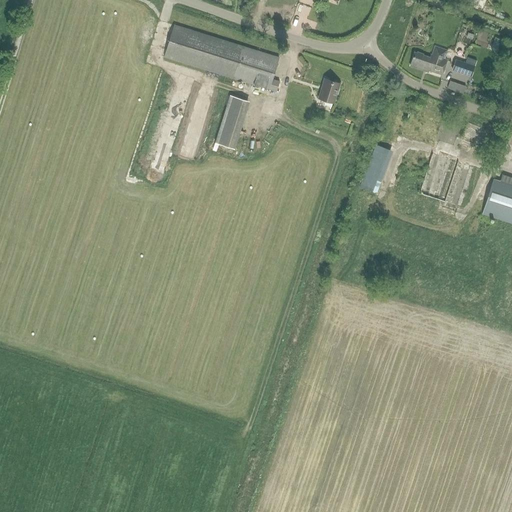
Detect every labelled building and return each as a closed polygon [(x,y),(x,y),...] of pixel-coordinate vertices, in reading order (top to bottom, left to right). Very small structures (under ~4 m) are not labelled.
[(276,91),(279,81),(272,79),(279,58),(174,25),(164,56),(276,91)] [(477,45),(488,48),(492,33),(481,30),(477,45)] [(501,49),(504,37),(497,35),(494,47),(501,49)] [(447,51),(435,46),(432,55),(431,54),(430,57),(414,52),(410,65),(427,71),(427,70),(442,75),(447,60),(444,59),(447,51)] [(471,77),(477,61),(466,58),(464,63),(455,60),(452,70),(471,77)] [(334,104),(341,83),(324,78),(318,99),(334,104)] [(463,93),(466,87),(450,81),(448,88),(463,93)] [(235,149),(250,101),(230,95),(215,143),(235,149)] [(162,167),(171,149),(161,144),(152,162),(162,167)] [(375,192),(380,181),(392,151),(375,144),(359,185),(375,192)] [(435,152),(423,193),(464,205),(470,182),(471,183),(476,164),(435,152)] [(511,177),(502,175),(500,182),(494,181),(484,212),(511,220),(511,177)]
